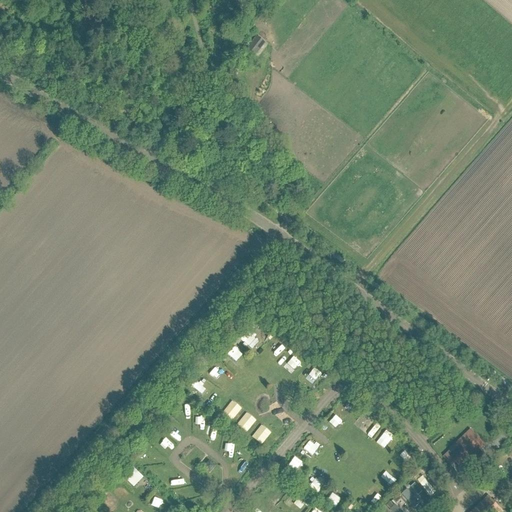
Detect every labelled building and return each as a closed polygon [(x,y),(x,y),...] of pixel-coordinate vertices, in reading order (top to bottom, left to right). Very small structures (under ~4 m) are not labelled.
[(254,32),(250,30),(250,29),(241,40),(245,43),(254,32)] [(254,56),(264,44),(256,38),(247,50),(254,56)] [(237,340),(246,347),(252,338),(243,332),(237,340)] [(269,339),(263,346),(272,354),(278,346),(269,339)] [(234,361),(238,351),(227,347),(223,357),(234,361)] [(283,357),(279,365),(287,369),(290,361),(283,357)] [(212,382),(217,372),(207,367),(202,377),(212,382)] [(195,383),(188,391),(199,400),(206,393),(195,383)] [(347,399),(341,406),(349,414),(356,406),(347,399)] [(190,415),(187,404),(176,406),(179,417),(190,415)] [(221,406),(213,414),(220,422),(229,414),(221,406)] [(277,412),(269,418),(276,426),(283,419),(277,412)] [(332,413),(327,417),(335,426),(340,422),(332,413)] [(475,456),(481,450),(470,439),(456,452),(454,450),(445,458),(451,465),(455,461),(461,468),(466,464),(470,467),(478,459),(475,456)] [(386,440),(383,446),(390,449),(393,443),(386,440)] [(309,456),(314,450),(306,444),(301,450),(309,456)] [(180,461),(183,455),(173,450),(170,456),(180,461)] [(131,457),(134,462),(141,457),(138,452),(131,457)] [(293,470),(297,461),(290,458),(285,467),(293,470)] [(395,458),(392,462),(402,470),(406,465),(395,458)] [(118,479),(128,489),(135,482),(125,472),(118,479)] [(313,488),(321,477),(314,472),(306,483),(313,488)] [(390,488),(396,480),(387,472),(380,480),(390,488)] [(375,483),(367,490),(376,500),(384,492),(375,483)] [(405,487),(400,492),(414,506),(419,502),(405,487)] [(423,493),(419,488),(414,492),(418,497),(423,493)] [(326,501),(330,494),(325,491),(321,498),(326,501)] [(333,493),(326,500),(330,504),(337,496),(333,493)] [(297,495),(293,504),(302,508),(306,499),(297,495)] [(192,496),(185,504),(192,511),(200,503),(192,496)] [(502,511),(489,498),(473,511),(502,511)] [(101,511),(102,511),(107,509),(100,499),(95,502),(101,511)] [(395,511),(397,511),(405,503),(400,500),(398,503),(391,499),(386,505),(395,511)]
